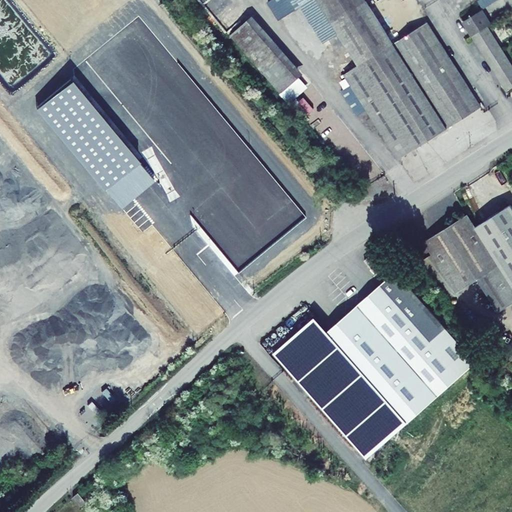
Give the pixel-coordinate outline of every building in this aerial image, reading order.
[(481,104),(427,20),(395,41),(368,0),(269,0),(280,18),(303,4),(325,39),(340,30),(360,62),(346,71),(353,82),(343,88),(359,114),(369,108),(399,156),(481,104)] [(478,41),(492,32),(488,26),(492,23),(483,8),(465,20),(478,41)] [(148,21),(154,28),(167,16),(161,10),(148,21)] [(253,15),(247,20),(298,78),(303,73),(253,15)] [(298,78),(247,20),(230,34),(281,93),(298,78)] [(325,39),(346,71),(360,62),(340,30),(325,39)] [(511,65),(492,32),(478,41),(508,89),(511,86),(511,65)] [(194,62),(173,79),(205,118),(226,100),(194,62)] [(140,158),(72,79),(36,107),(104,188),(105,187),(121,207),(131,198),(154,179),(138,160),(140,158)] [(511,303),(511,208),(509,204),(475,225),(467,214),(424,240),(457,292),(478,279),(499,312),(511,303)] [(385,267),(390,263),(378,250),(373,254),(385,267)] [(381,269),(370,256),(364,261),(375,274),(381,269)] [(477,362),(396,271),(328,331),(409,422),(477,362)] [(85,497),(92,491),(86,483),(79,489),(85,497)]
